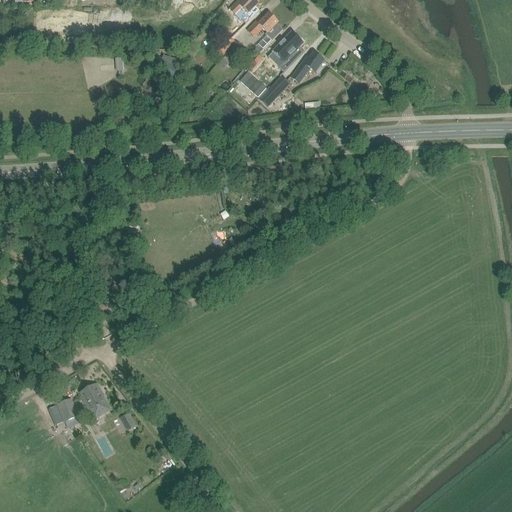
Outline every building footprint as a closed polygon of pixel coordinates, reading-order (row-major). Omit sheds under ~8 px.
[(248,15),(252,11),(259,4),(255,0),(240,0),(230,11),(236,17),(243,11),(246,14),(248,15)] [(258,24),(250,33),(255,38),(264,30),(268,34),(266,35),(268,37),(259,46),(263,50),(263,51),(283,31),(276,25),(278,23),(269,14),(262,21),(259,24),(258,24)] [(292,33),(273,52),(284,62),(278,68),(283,73),(304,52),(299,47),(302,44),(292,33)] [(228,37),(216,52),(223,57),(234,42),(228,37)] [(237,42),(224,57),(225,58),(230,62),(231,63),(244,47),(237,42)] [(296,74),(292,79),(299,84),(310,70),(315,73),(324,61),(314,54),(310,59),(308,58),(296,74)] [(262,55),(249,69),(256,74),(268,60),(262,55)] [(157,56),(152,65),(168,75),(171,77),(176,68),(157,56)] [(168,75),(155,92),(158,94),(171,77),(168,75)] [(269,89),(259,100),(268,108),(275,100),(277,98),(289,85),(282,78),(270,90),(269,89)] [(343,95),(345,105),(354,103),(352,93),(343,95)] [(181,99),(175,106),(179,110),(185,103),(181,99)] [(272,195),(264,203),(270,209),(278,202),(272,195)] [(288,213),(285,216),(291,223),(295,220),(288,213)] [(139,228),(129,228),(130,243),(139,242),(139,228)] [(317,268),(330,261),(324,250),(311,258),(317,268)] [(81,393),(96,419),(110,411),(102,396),(103,396),(97,385),(90,389),(89,388),(83,391),(84,392),(81,393)] [(66,423),(79,418),(71,400),(58,405),(66,423)] [(63,424),(57,407),(49,410),(55,427),(63,424)] [(129,414),(120,419),(127,432),(136,427),(129,414)] [(82,440),(87,447),(96,441),(92,434),(82,440)]
